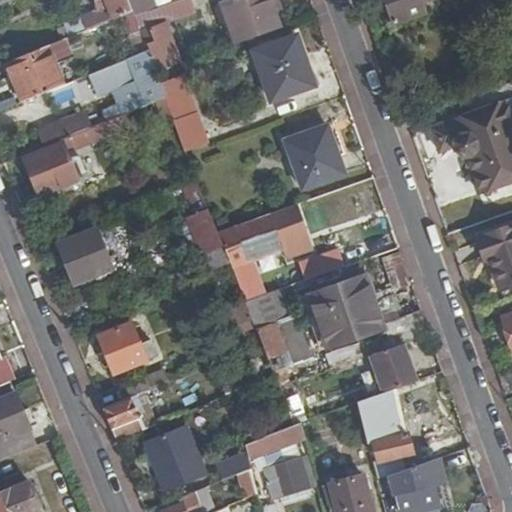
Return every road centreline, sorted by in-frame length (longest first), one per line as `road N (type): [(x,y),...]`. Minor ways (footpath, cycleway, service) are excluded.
road 1 (residential): [(338,0),(511,490)]
road 2 (residential): [(0,223),(117,511)]
